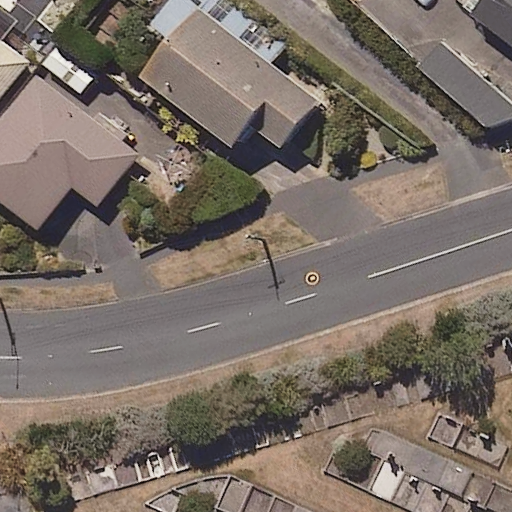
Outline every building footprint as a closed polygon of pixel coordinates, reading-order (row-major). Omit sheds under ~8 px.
[(54,39),(2,0),(0,0),(0,108),(36,61),(54,39)] [(286,44),(230,0),(178,0),(161,23),(183,41),(155,77),(244,147),(261,124),(290,147),(325,103),(273,61),(286,44)] [(511,0),(488,0),(475,15),(511,44),(511,0)] [(511,101),(444,45),(421,70),(492,131),(511,121),(511,101)] [(67,49),(51,67),(83,97),(100,78),(67,49)] [(91,111),(48,77),(0,136),(0,190),(49,229),(82,187),(106,206),(165,133),(110,88),(91,111)]
